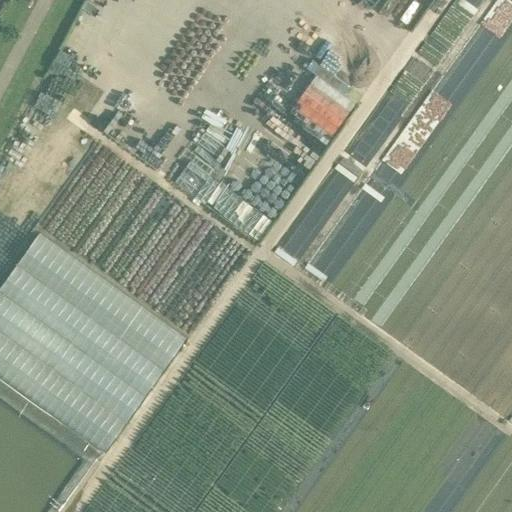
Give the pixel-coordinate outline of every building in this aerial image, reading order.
[(329,55),(317,74),(347,94),(360,75),(329,55)] [(369,161),(411,102),(392,89),(350,148),(369,161)] [(220,204),(230,188),(212,177),(221,163),(207,154),(201,164),(192,158),(179,178),(220,204)] [(194,331),(249,247),(169,195),(161,206),(156,203),(147,216),(155,222),(148,233),(156,238),(137,268),(155,280),(143,298),(194,331)] [(0,382),(107,452),(185,332),(33,233),(0,283),(0,382)]
